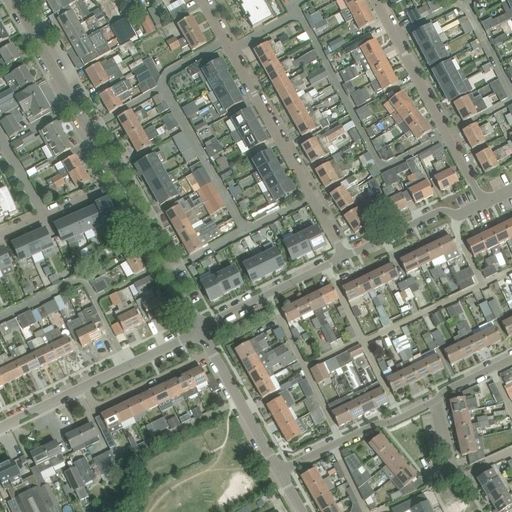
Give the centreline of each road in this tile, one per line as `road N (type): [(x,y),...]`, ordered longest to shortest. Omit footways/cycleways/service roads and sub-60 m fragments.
road 1 (residential): [(344,254),(204,0)]
road 2 (residential): [(482,204),(378,0)]
road 3 (unclassified): [(120,183),(16,0)]
road 4 (residential): [(279,471),(435,401)]
road 5 (unclassified): [(203,328),(120,183)]
road 6 (residential): [(344,254),(203,328)]
road 7 (residential): [(214,350),(100,406),(83,386)]
road 8 (residential): [(482,204),(458,216),(439,211),(344,254)]
road 9 (unclassified): [(279,471),(214,350)]
road 10 (unclassified): [(83,386),(203,328)]
road 11 (residential): [(0,234),(120,183)]
